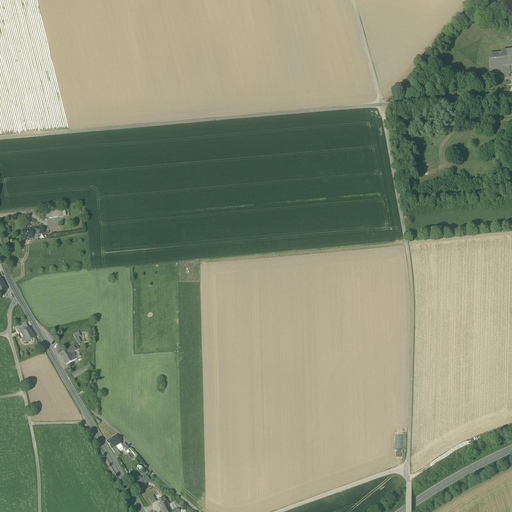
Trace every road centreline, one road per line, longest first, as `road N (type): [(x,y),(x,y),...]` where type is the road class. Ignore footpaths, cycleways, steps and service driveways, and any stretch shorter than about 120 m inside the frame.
road 1 (track): [(381,103),(0,138)]
road 2 (track): [(407,468),(410,273),(381,103)]
road 3 (tertiary): [(141,511),(7,277),(0,249)]
road 4 (track): [(406,243),(204,260)]
road 5 (track): [(198,511),(98,417)]
road 6 (track): [(407,468),(277,511)]
road 7 (track): [(511,93),(381,103)]
road 8 (primary): [(511,447),(399,511)]
